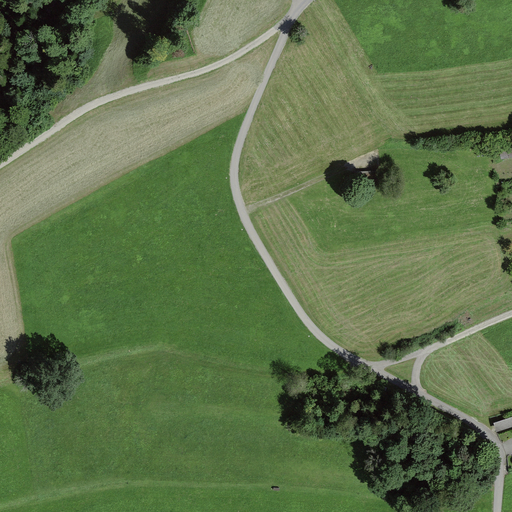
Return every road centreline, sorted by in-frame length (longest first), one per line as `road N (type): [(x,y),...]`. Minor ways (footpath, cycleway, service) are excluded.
road 1 (track): [(0,166),(98,102),(213,66),(288,23)]
road 2 (unclassified): [(242,212),(236,154),(300,2)]
road 3 (residential): [(369,368),(318,335),(242,212)]
road 4 (residential): [(497,511),(490,439),(420,394)]
